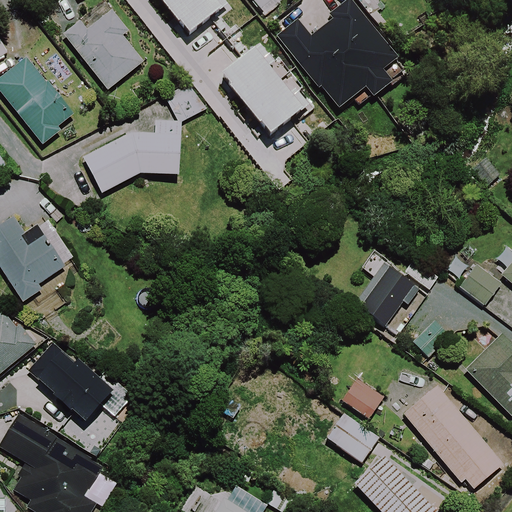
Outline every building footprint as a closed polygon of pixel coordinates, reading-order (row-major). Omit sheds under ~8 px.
[(183,0),(177,4),(174,0),(135,0),(172,57),(222,25),(206,0),(183,0)] [(274,0),(248,0),(268,25),(284,13),(274,0)] [(310,0),(298,9),(306,18),(278,41),(323,96),(328,92),(341,107),(363,89),(371,98),(387,85),(376,72),(391,60),(349,8),(343,13),(339,9),(332,0),(310,0)] [(124,34),(109,14),(67,46),(104,94),(140,67),(118,39),(124,34)] [(0,98),(40,149),(57,134),(55,131),(71,118),(22,57),(0,75),(0,98)] [(201,112),(185,85),(163,98),(178,125),(201,112)] [(176,180),(178,125),(149,123),(148,138),(130,137),(79,161),(97,198),(139,178),(176,180)] [(0,198),(9,193),(2,181),(0,182),(0,198)] [(0,225),(0,274),(20,306),(39,293),(36,288),(62,272),(41,239),(27,249),(9,220),(0,225)] [(511,262),(498,278),(511,290),(511,262)] [(499,287),(473,267),(455,290),(480,310),(499,287)] [(417,292),(382,268),(353,310),(382,330),(399,305),(405,309),(417,292)] [(0,375),(32,349),(2,314),(0,315),(0,375)] [(445,340),(430,327),(411,348),(426,361),(445,340)] [(511,354),(499,341),(464,376),(511,424),(511,423),(511,354)] [(380,401),(353,385),(340,406),(366,422),(380,401)] [(500,468),(434,391),(401,418),(467,496),(500,468)] [(99,511),(115,488),(99,477),(102,471),(17,417),(0,442),(0,452),(24,468),(9,492),(27,504),(23,511),(99,511)] [(377,441),(343,419),(326,443),(360,466),(377,441)] [(431,511),(381,459),(352,488),(374,511),(431,511)] [(284,511),(289,503),(271,492),(263,506),(272,511),(284,511)] [(236,511),(221,502),(214,511),(236,511)]
